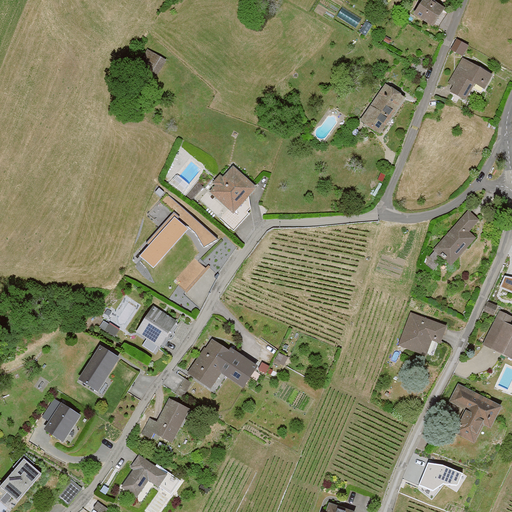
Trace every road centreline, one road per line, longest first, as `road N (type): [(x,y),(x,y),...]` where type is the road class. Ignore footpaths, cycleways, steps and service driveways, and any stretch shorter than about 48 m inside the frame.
road 1 (motorway): [(345,511),(487,0)]
road 2 (motorway): [(407,0),(265,511)]
road 3 (residential): [(73,511),(265,226),(380,219)]
road 4 (residential): [(511,228),(386,511)]
road 5 (residential): [(380,219),(464,0)]
